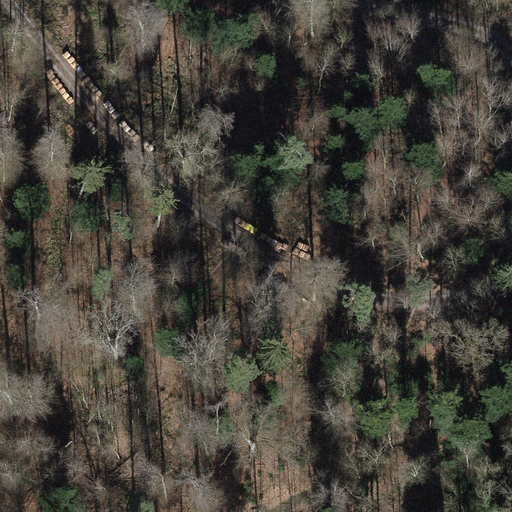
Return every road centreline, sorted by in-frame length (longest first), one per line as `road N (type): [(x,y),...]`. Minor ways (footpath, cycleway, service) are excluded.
road 1 (track): [(9,0),(148,154),(236,230),(360,292),(453,302),(511,267)]
road 2 (track): [(511,49),(358,0)]
